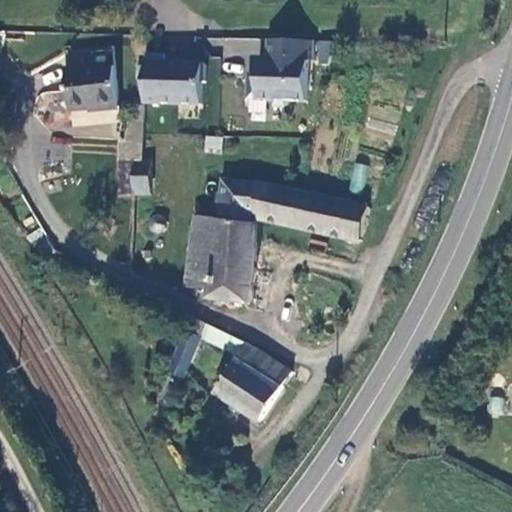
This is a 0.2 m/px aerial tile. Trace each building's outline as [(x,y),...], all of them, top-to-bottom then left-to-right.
[(317,47),(273,43),(271,62),(261,61),(260,80),(250,80),(249,102),(270,103),(274,109),(285,110),(291,105),(307,106),(310,65),(315,65),(317,47)] [(167,55),(148,55),(147,105),(204,106),(205,85),(206,85),(207,67),(207,65),(167,64),(167,55)] [(121,67),(69,71),(72,109),(106,106),(106,111),(124,110),(121,67)] [(116,193),(133,193),(135,163),(117,162),(116,193)] [(347,190),(362,194),(368,165),(354,162),(347,190)] [(152,194),(153,163),(135,163),(133,193),(152,194)] [(259,272),(261,221),(265,184),(227,176),(219,217),(197,212),(187,281),(208,285),(206,296),(248,305),(259,272)] [(261,221),(361,243),(370,210),(265,184),(261,221)] [(159,217),(152,217),(149,222),(148,228),(152,233),(159,234),(164,230),(165,223),(159,217)] [(186,380),(198,342),(182,337),(170,375),(186,380)] [(262,425),(294,378),(253,349),(220,396),(262,425)]
